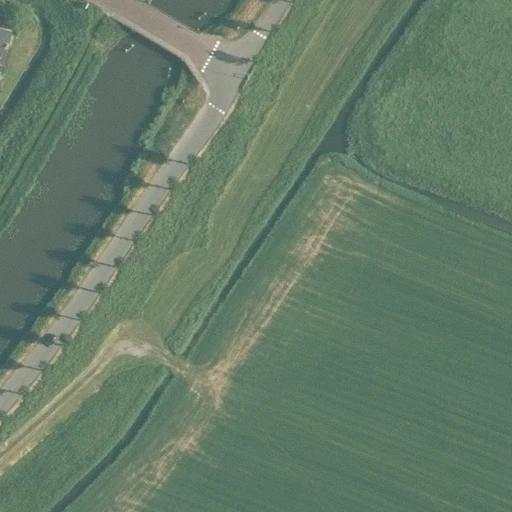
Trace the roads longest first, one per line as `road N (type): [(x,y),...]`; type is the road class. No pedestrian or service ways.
road 1 (tertiary): [(0,396),(61,321),(232,70)]
road 2 (tertiary): [(232,70),(116,0)]
